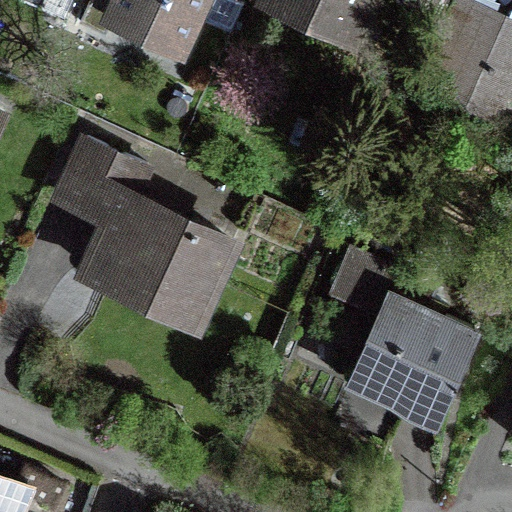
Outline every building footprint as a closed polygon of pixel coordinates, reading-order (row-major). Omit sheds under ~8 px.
[(189,58),(216,0),(125,0),(114,23),(189,58)] [(367,49),(387,0),(273,0),(270,10),(367,49)] [(511,23),(461,0),(421,86),(511,127),(511,23)] [(0,101),(0,139),(15,108),(0,101)] [(439,135),(395,114),(377,152),(421,172),(439,135)] [(157,169),(85,139),(56,205),(105,226),(80,282),(212,339),(254,240),(146,194),(157,169)] [(484,337),(396,299),(355,391),(443,429),(484,337)] [(32,511),(42,491),(0,473),(0,511),(32,511)]
